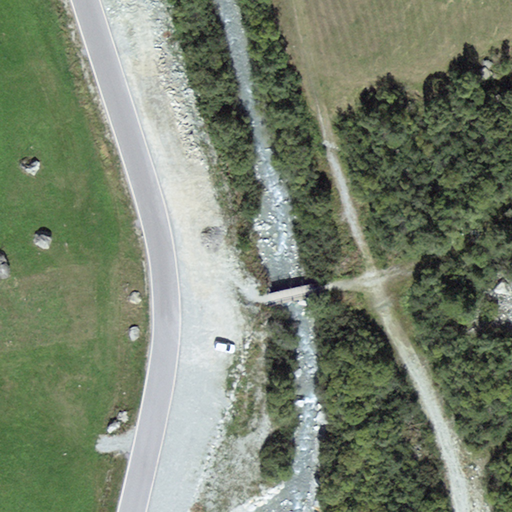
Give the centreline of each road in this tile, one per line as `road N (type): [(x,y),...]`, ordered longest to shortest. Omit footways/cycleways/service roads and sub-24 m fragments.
road 1 (tertiary): [(130,511),(165,337),(163,275),(148,194),(85,0)]
road 2 (track): [(295,0),(368,279)]
road 3 (track): [(368,279),(446,452),(459,511)]
